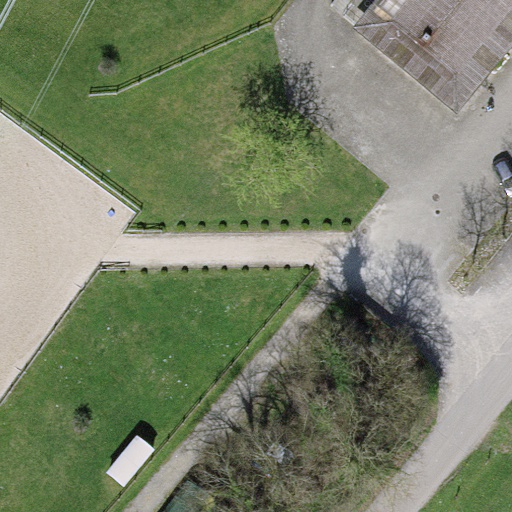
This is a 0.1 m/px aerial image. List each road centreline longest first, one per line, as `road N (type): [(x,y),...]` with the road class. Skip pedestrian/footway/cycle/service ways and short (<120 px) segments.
road 1 (unknown): [(494,381),(449,269),(443,212),(457,167),(511,95)]
road 2 (unclassified): [(385,511),(511,359)]
